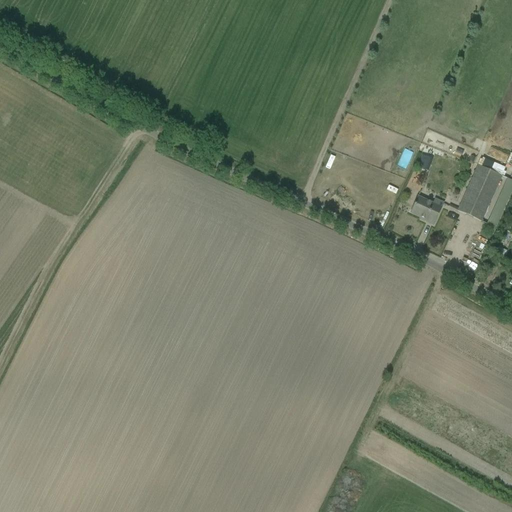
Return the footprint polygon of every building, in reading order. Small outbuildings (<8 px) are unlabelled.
[(421,156),(417,168),(426,171),(430,160),(421,156)] [(457,211),(481,222),(485,213),(501,177),(478,166),(461,202),(457,211)] [(511,181),(506,179),(483,232),(492,236),(511,191),(511,181)] [(410,214),(422,219),(425,220),(424,222),(433,226),(437,217),(443,204),(434,201),(432,205),(429,203),(417,198),(414,204),(410,214)] [(361,223),(363,218),(332,204),(330,209),(361,223)] [(495,253),(504,258),(511,243),(511,228),(509,227),(505,235),(495,253)] [(451,243),(453,249),(461,247),(458,240),(451,243)]
